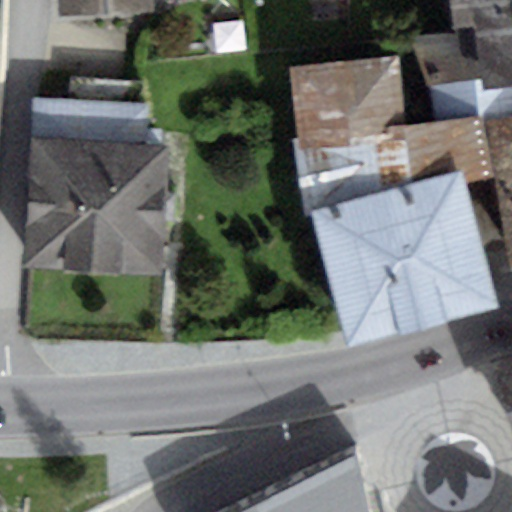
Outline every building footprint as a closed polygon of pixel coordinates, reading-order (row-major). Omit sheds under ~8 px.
[(147,0),(56,0),(57,15),(148,12),(147,0)] [(511,0),(465,0),(470,35),(415,40),(420,90),(511,80),(511,0)] [(406,126),(398,57),(290,69),(298,141),(292,142),(304,215),(492,177),(481,118),(406,126)] [(511,116),(489,119),(505,270),(511,269),(511,116)] [(171,153),(28,143),(20,269),(162,278),(171,153)] [(464,170),(313,206),(347,347),(497,311),(464,170)] [(377,511),(355,445),(226,511),(377,511)]
